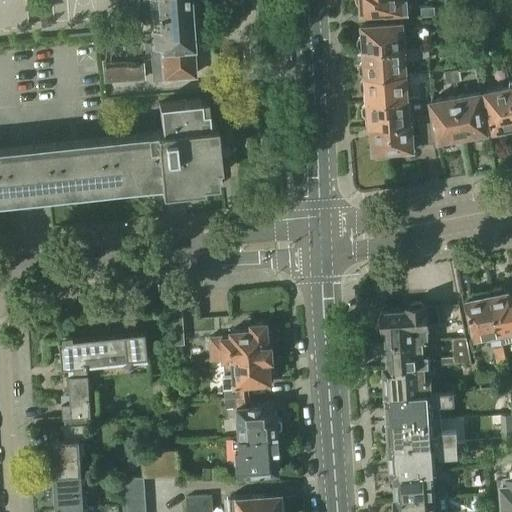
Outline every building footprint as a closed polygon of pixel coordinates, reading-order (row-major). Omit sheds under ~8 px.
[(137,0),(138,14),(149,13),(152,41),(146,41),(147,47),(152,46),(154,75),(195,72),(189,0),(137,0)] [(360,3),(361,2),(362,13),(385,11),(385,14),(410,12),(409,0),(357,0),(359,1),(360,3)] [(421,7),(422,16),(436,15),(435,6),(421,7)] [(363,24),(364,35),(361,35),(358,38),(359,45),(362,48),(365,48),(365,50),(407,47),(405,21),(363,24)] [(365,50),(366,59),(363,59),(360,63),(361,70),(364,73),(366,72),(367,75),(408,72),(407,58),(430,57),(429,45),(407,47),(365,50)] [(99,58),(101,80),(142,76),(140,55),(99,58)] [(453,70),(445,71),(446,83),(454,82),(453,70)] [(367,75),(367,76),(364,77),(361,80),(362,87),(365,90),(368,90),(369,101),(410,98),(408,72),(367,75)] [(509,127),(511,126),(511,85),(511,83),(486,88),(494,130),(497,129),(497,131),(501,134),(508,133),(510,129),(509,127)] [(463,135),(474,134),(474,136),(478,139),(484,138),(487,134),(487,131),(489,131),(482,90),(456,95),(463,135)] [(454,137),(463,135),(456,95),(433,99),(431,101),(439,140),(441,140),(442,143),(445,145),(452,144),(455,141),(454,137)] [(0,200),(27,197),(160,184),(161,190),(222,184),(216,123),(209,123),(208,108),(202,109),(200,98),(159,102),(162,129),(156,130),(156,135),(23,149),(0,151),(0,200)] [(370,126),(372,126),(412,123),(410,98),(369,101),(369,102),(366,102),(363,105),(364,112),(367,115),(369,115),(370,126)] [(419,122),(423,144),(435,142),(431,121),(419,122)] [(412,123),(372,126),(374,154),(378,157),(390,156),(394,152),(394,150),(415,149),(414,123),(412,123)] [(492,292),(500,334),(502,342),(502,343),(511,341),(511,291),(510,292),(509,289),(507,289),(507,288),(503,285),(495,287),(493,290),(493,292),(492,292)] [(468,296),(469,297),(467,297),(475,338),(490,335),(492,344),(502,342),(500,334),(492,292),(483,294),(483,293),(479,290),(471,292),(468,296)] [(184,316),(183,300),(171,301),(172,317),(184,316)] [(414,301),(410,306),(408,306),(409,308),(384,310),(384,312),(383,312),(380,315),(381,323),(385,326),(385,328),(388,328),(389,341),(429,338),(428,324),(439,323),(438,305),(427,306),(427,305),(425,305),(421,301),(414,301)] [(231,334),(224,334),(210,335),(211,359),(233,357),(270,354),(274,354),(272,329),(268,326),(268,320),(251,321),(252,327),(231,329),(231,334)] [(65,419),(75,418),(93,416),(89,374),(88,374),(87,367),(89,367),(88,362),(129,358),(126,333),(60,340),(63,366),(74,365),(75,375),(71,375),(74,402),(64,403),(65,419)] [(173,334),(174,342),(184,342),(183,334),(173,334)] [(390,356),(391,366),(425,364),(424,340),(429,340),(429,338),(389,341),(389,342),(388,342),(385,347),(385,353),(389,356),(390,356)] [(503,345),(496,347),(499,363),(506,361),(503,345)] [(274,354),(270,354),(233,357),(234,371),(224,371),(226,396),(236,396),(250,395),(249,383),(272,381),(271,375),(275,372),(274,354)] [(426,378),(425,364),(391,366),(388,366),(388,369),(384,372),(385,380),(388,381),(389,393),(433,391),(432,378),(426,378)] [(390,409),(391,420),(431,417),(430,400),(434,400),(440,402),(456,401),(455,390),(444,390),(433,391),(389,393),(389,395),(386,398),(386,406),(390,409)] [(236,396),(239,435),(279,433),(279,429),(283,426),(283,418),(278,417),(277,403),(274,403),(274,401),(265,401),(265,403),(250,404),(250,395),(236,396)] [(441,417),(431,417),(391,420),(392,431),(388,434),(388,442),(392,444),(392,446),(458,442),(457,429),(442,430),(441,417)] [(63,425),(64,440),(52,441),(54,476),(83,474),(81,440),(89,440),(88,423),(67,425),(63,425)] [(511,438),(511,425),(502,426),(503,439),(511,438)] [(279,436),(279,433),(239,435),(239,446),(237,446),(238,453),(278,451),(280,450),(280,447),(283,445),(283,438),(279,436)] [(392,446),(392,447),(391,447),(389,450),(389,458),(392,460),(393,460),(394,472),(435,470),(434,452),(440,452),(444,456),(466,454),(466,441),(458,442),(392,446)] [(155,476),(167,475),(166,449),(154,450),(155,476)] [(177,449),(166,449),(167,475),(179,474),(177,449)] [(142,451),(144,477),(155,476),(154,450),(142,451)] [(278,451),(238,453),(239,474),(275,472),(279,467),(278,451)] [(142,462),(141,456),(135,453),(128,458),(129,464),(135,467),(142,462)] [(205,479),(225,480),(225,469),(206,468),(205,479)] [(436,495),(435,470),(394,472),(394,474),(390,477),(391,484),(394,486),(396,486),(397,497),(436,495)] [(85,508),(83,474),(54,476),(56,509),(85,508)] [(122,475),(123,489),(144,488),(144,477),(122,475)] [(145,500),(144,488),(123,489),(124,501),(145,500)] [(284,511),(284,498),(267,499),(266,493),(230,496),(231,511),(284,511)] [(213,511),(212,495),(186,497),(187,511),(199,511),(213,511)] [(436,495),(397,497),(395,497),(395,500),(391,502),(392,510),(395,511),(448,511),(448,508),(437,509),(436,495)] [(145,511),(145,500),(124,501),(124,511),(145,511)]
